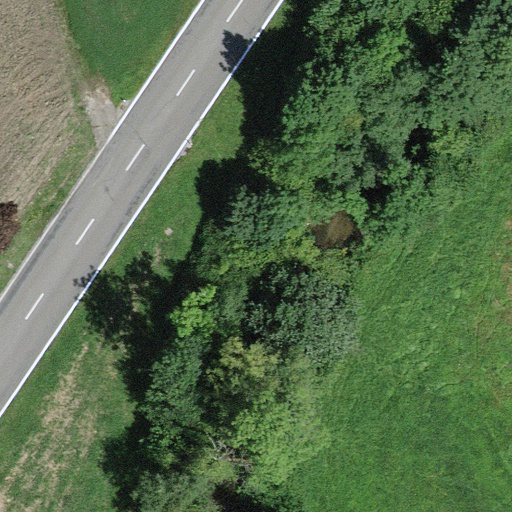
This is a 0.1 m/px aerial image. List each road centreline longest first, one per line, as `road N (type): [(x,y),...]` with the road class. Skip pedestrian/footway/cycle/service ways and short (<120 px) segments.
road 1 (secondary): [(0,363),(246,0)]
road 2 (track): [(0,192),(134,166)]
